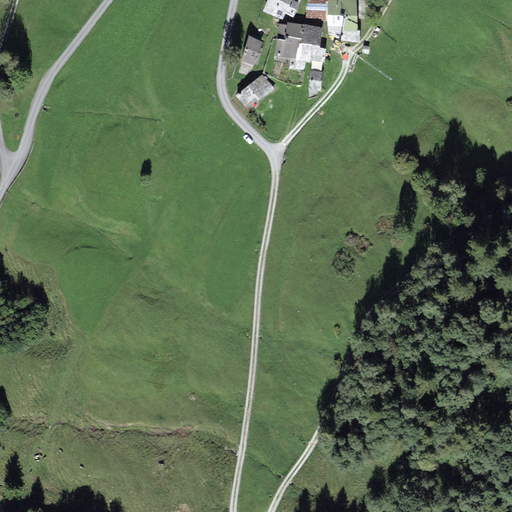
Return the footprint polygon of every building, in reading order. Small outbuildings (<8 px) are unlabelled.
[(268,0),(264,11),(283,20),(285,13),(293,18),(301,3),(294,0),(268,0)] [(307,0),(307,18),(323,18),(323,20),(328,20),(328,0),(307,0)] [(356,0),(328,0),(328,20),(328,26),(344,26),(344,31),(358,31),(356,0)] [(324,27),(288,22),(287,25),(280,24),(275,56),(292,58),(291,67),(303,69),(304,60),(311,61),(310,63),(318,64),(319,61),(325,62),(327,47),(322,46),(324,27)] [(264,42),(250,36),(241,61),(254,66),(264,42)] [(311,70),(309,90),(321,92),(323,71),(311,70)] [(263,74),(249,85),(261,99),(275,88),(263,74)]
